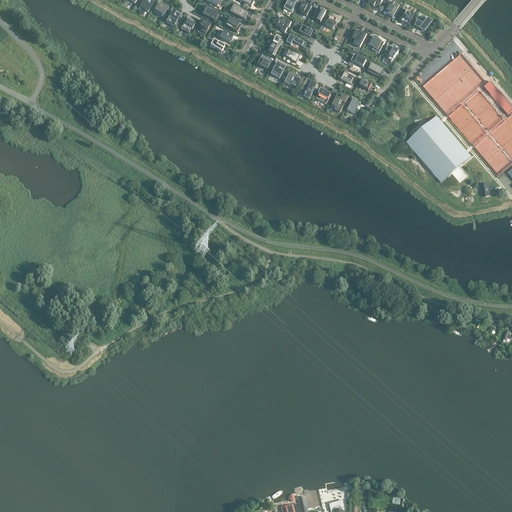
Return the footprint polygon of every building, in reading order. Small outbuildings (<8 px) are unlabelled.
[(148,13),(154,3),(155,2),(151,0),(143,0),(139,8),(148,13)] [(223,0),(222,0),(208,0),(207,2),(208,3),(219,8),(223,0)] [(292,13),(298,0),(289,0),(284,9),(292,13)] [(386,16),(392,19),(399,5),(393,2),(391,6),(387,4),(384,10),(388,12),(386,16)] [(158,6),(154,11),(154,12),(162,18),(163,17),(168,10),(166,9),(167,8),(159,4),(158,6)] [(300,14),(307,17),(312,7),(307,4),(306,6),(303,4),(299,10),(300,11),(302,12),(300,14)] [(233,6),(232,8),(230,12),(229,13),(244,20),(247,16),(248,13),(242,10),(233,6)] [(213,22),(217,14),(205,8),(201,16),(213,22)] [(321,12),(317,9),(312,17),(317,19),(318,19),(317,21),(321,23),(326,12),(323,10),(321,13),(320,13),(321,12)] [(405,15),(402,20),(401,23),(409,27),(415,14),(407,10),(406,12),(402,10),(402,11),(401,13),(405,15)] [(177,26),(183,16),(173,11),(168,19),(171,20),(168,25),(173,28),(175,25),(177,26)] [(337,20),(331,17),(326,27),(333,31),(335,27),(336,28),(337,25),(335,24),(337,20)] [(194,25),(194,26),(194,25),(195,23),(187,19),(181,29),(188,34),(191,29),(192,30),(195,26),(194,25)] [(280,19),(277,25),(276,24),(275,27),(281,30),(280,31),(285,34),(288,28),(288,29),(291,23),(284,20),(283,21),(280,19)] [(414,27),(422,31),(424,32),(425,32),(433,22),(428,19),(423,24),(417,21),(414,27)] [(241,27),(230,20),(226,26),(237,33),(241,27)] [(203,38),(210,27),(203,22),(198,30),(203,33),(201,37),(203,38)] [(313,32),(301,25),(298,32),(310,38),(312,35),(313,32)] [(361,33),(360,34),(358,33),(359,31),(358,33),(356,32),(351,41),(355,43),(354,45),(360,48),(367,36),(361,33)] [(231,36),(224,33),(223,32),(222,32),(221,32),(221,33),(218,38),(230,44),(233,38),(233,37),(231,36)] [(291,36),(286,44),(291,46),(293,43),(302,47),(303,46),(304,46),(305,43),(291,36)] [(378,50),(380,51),(384,43),(380,41),(380,40),(378,39),(378,40),(372,36),(368,45),(374,48),(373,49),(378,51),(378,50)] [(283,42),(281,41),(280,40),(275,37),(270,48),(267,53),(268,53),(267,53),(272,55),(274,56),(277,51),(279,47),(280,46),(281,46),(283,42)] [(221,54),(222,51),(224,48),(213,41),(210,47),(221,54)] [(399,52),(388,46),(386,52),(391,54),(388,61),(384,59),(382,63),(389,66),(399,52)] [(297,64),(301,57),(286,49),(282,56),(291,60),(291,61),(297,64)] [(363,68),(367,62),(358,58),(358,57),(355,55),(351,62),(363,68)] [(257,66),(267,71),(272,61),(262,56),(257,66)] [(277,63),(270,75),(280,80),(284,72),(286,68),(277,63)] [(384,71),(380,69),(375,66),(372,64),(367,72),(380,79),(382,75),(384,71)] [(352,87),(356,80),(356,79),(348,75),(349,73),(345,72),(343,76),(341,81),(352,87)] [(300,78),(297,76),(295,75),(294,76),(289,74),(284,84),(285,84),(289,86),(290,85),(295,87),(296,86),(300,78)] [(309,101),(315,90),(318,85),(312,82),(309,87),(307,85),(309,80),(306,79),(301,90),(302,90),(307,92),(306,93),(305,95),(304,98),(306,99),(305,99),(309,101)] [(369,92),(372,85),(363,81),(360,87),(369,92)] [(495,88),(496,88),(491,82),(484,88),(487,91),(503,109),(505,112),(504,112),(508,116),(511,111),(511,107),(509,104),(495,88)] [(330,95),(322,91),(322,90),(321,90),(321,91),(320,91),(316,98),(316,99),(316,100),(317,100),(325,104),(326,105),(327,104),(331,97),(331,96),(331,95),(330,95)] [(345,105),(349,98),(346,96),(345,97),(342,96),(340,100),(336,98),(333,105),(337,107),(334,111),(340,114),(343,108),(340,106),(342,103),(345,105)] [(360,103),(353,100),(347,112),(354,115),(360,103)] [(407,142),(442,183),(452,174),(461,166),(473,156),(438,116),(407,142)] [(484,188),(482,188),(483,193),(485,193),(486,198),(491,197),(490,192),(495,191),(494,189),(489,189),(488,184),(486,185),(484,185),(484,188)] [(393,500),(392,504),(400,505),(400,510),(404,511),(405,499),(401,499),(402,497),(394,496),(393,500)] [(308,511),(305,498),(299,499),(301,511),(308,511)] [(333,503),(329,504),(331,511),(333,511),(335,511),(342,511),(342,510),(345,509),(343,503),(333,506),(333,503)]
